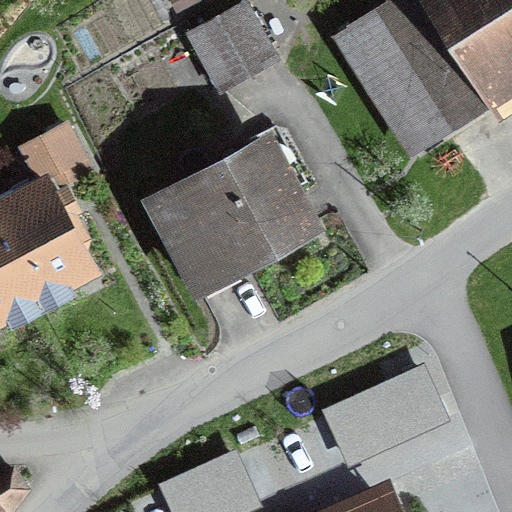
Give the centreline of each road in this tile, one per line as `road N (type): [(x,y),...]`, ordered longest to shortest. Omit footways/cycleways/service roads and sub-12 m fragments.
road 1 (tertiary): [(419,281),(115,437)]
road 2 (residential): [(419,281),(511,499)]
